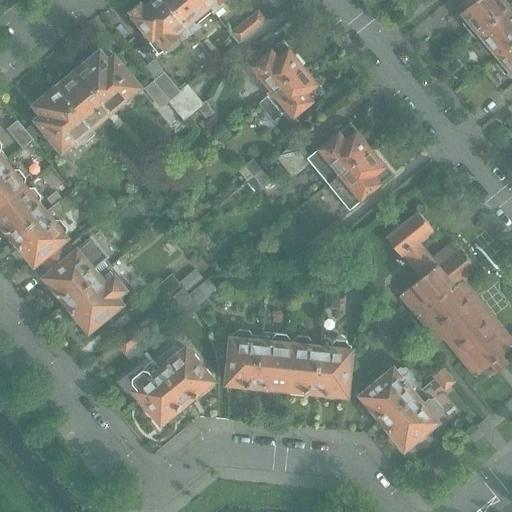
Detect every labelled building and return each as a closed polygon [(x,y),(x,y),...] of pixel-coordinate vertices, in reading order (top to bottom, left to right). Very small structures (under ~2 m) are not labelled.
[(191,33),(166,0),(152,0),(144,7),(141,2),(129,12),(133,16),(132,17),(152,41),(149,43),(159,55),(179,38),(181,41),(191,33)] [(212,11),(204,0),(166,0),(191,33),(194,31),(189,25),(195,20),(198,23),(212,11)] [(204,0),(212,11),(214,14),(223,6),(221,4),(225,0),(204,0)] [(511,8),(504,0),(468,0),(467,2),(470,7),(462,14),(467,19),(463,23),(473,34),(476,31),(479,35),(511,8)] [(498,58),(511,46),(511,7),(511,8),(479,35),(483,40),(479,43),(489,54),(493,51),(498,58)] [(239,44),(267,21),(258,9),(230,32),(239,44)] [(304,67),(288,48),(283,41),(276,46),(276,47),(251,67),(272,93),(304,67)] [(511,46),(498,58),(500,60),(496,63),(506,75),(509,71),(511,74),(511,46)] [(140,88),(114,57),(108,62),(100,52),(90,60),(87,59),(80,65),(80,68),(80,69),(110,106),(111,106),(113,109),(124,100),(122,97),(129,91),(132,94),(140,88)] [(318,98),(325,92),(319,85),(319,86),(304,67),(272,93),(260,103),(275,121),(287,111),(293,118),(318,98)] [(110,106),(80,69),(69,78),(65,77),(59,82),(59,86),(57,87),(88,125),(110,106)] [(179,92),(164,74),(155,81),(170,100),(179,92)] [(170,100),(155,81),(146,89),(174,123),(182,117),(177,111),(169,101),(170,100)] [(196,95),(188,85),(179,92),(170,100),(169,101),(177,111),(196,95)] [(88,125),(57,87),(55,89),(52,88),(45,94),(45,97),(35,105),(43,115),(37,120),(66,154),(74,147),(76,149),(95,133),(88,125)] [(204,104),(196,95),(177,111),(182,117),(183,116),(186,119),(198,109),(204,104)] [(215,113),(206,102),(204,104),(198,109),(207,120),(215,113)] [(124,124),(114,112),(108,117),(118,129),(124,124)] [(33,140),(30,137),(25,131),(15,118),(5,126),(23,148),(33,140)] [(318,149),(310,156),(313,160),(311,162),(328,184),(371,149),(370,147),(362,138),(356,130),(350,123),(343,129),(318,149)] [(31,126),(25,131),(30,137),(33,140),(34,141),(40,136),(31,126)] [(34,141),(33,140),(23,148),(29,156),(39,148),(34,141)] [(280,154),(276,158),(292,177),(311,162),(313,160),(310,156),(297,141),(280,154)] [(371,149),(328,184),(349,210),(361,201),(383,182),(386,180),(386,181),(393,175),(387,168),(371,149)] [(247,181),(261,170),(253,160),(246,167),(239,172),(247,181)] [(0,208),(27,187),(25,185),(26,181),(18,171),(14,172),(5,162),(0,166),(0,208)] [(271,181),(261,170),(247,181),(256,193),(271,181)] [(13,239),(47,211),(39,201),(40,197),(32,188),(28,189),(27,187),(0,208),(0,222),(5,229),(5,231),(8,231),(12,236),(11,237),(13,239)] [(56,191),(47,199),(53,206),(60,201),(62,199),(56,191)] [(65,242),(69,238),(67,235),(67,231),(60,222),(66,217),(67,210),(60,201),(53,206),(47,211),(13,239),(15,242),(15,241),(20,246),(20,249),(22,249),(35,264),(41,259),(46,266),(69,247),(65,242)] [(433,259),(419,242),(421,240),(422,240),(426,236),(433,230),(418,212),(387,237),(402,256),(403,255),(422,278),(437,265),(433,259)] [(176,227),(167,215),(155,224),(164,235),(176,227)] [(318,255),(343,234),(335,223),(309,245),(318,255)] [(65,303),(112,266),(107,260),(110,257),(91,236),(83,243),(79,239),(69,247),(46,266),(51,272),(45,277),(56,290),(58,293),(57,295),(60,295),(64,300),(63,301),(65,303)] [(511,340),(463,281),(478,269),(455,241),(433,259),(437,265),(422,278),(400,296),(426,327),(425,328),(438,344),(444,339),(476,377),(491,364),(493,367),(502,359),(500,357),(511,347),(511,340)] [(123,307),(129,301),(129,298),(134,294),(112,266),(65,303),(67,306),(68,305),(73,311),(72,313),(75,313),(89,331),(92,329),(95,330),(98,327),(98,323),(103,319),(109,318),(117,312),(116,312),(116,308),(120,306),(123,306),(123,307)] [(188,293),(205,281),(195,269),(179,283),(184,288),(188,293)] [(360,290),(363,279),(342,273),(339,285),(360,290)] [(184,288),(179,283),(172,274),(153,290),(165,304),(173,298),(184,288)] [(199,306),(218,290),(208,278),(205,281),(188,293),(199,306)] [(276,297),(277,285),(268,284),(266,296),(276,297)] [(199,306),(188,293),(184,288),(173,298),(189,317),(200,308),(199,306)] [(325,290),(324,307),(338,308),(340,291),(340,290),(337,290),(325,289),(325,290)] [(391,325),(401,317),(387,299),(377,307),(391,325)] [(409,327),(401,317),(391,325),(381,333),(390,343),(409,327)] [(145,336),(136,326),(130,332),(138,341),(145,336)] [(257,387),(262,336),(253,335),(248,330),(239,329),(234,334),(233,334),(231,346),(227,383),(245,385),(246,387),(248,385),(254,386),(254,387),(257,387)] [(288,389),(293,338),(290,337),(287,334),(279,333),(263,331),(262,336),(257,387),(260,387),(266,387),(268,389),(269,388),(288,389)] [(125,352),(138,341),(130,332),(118,343),(125,352)] [(316,393),(323,345),(320,345),(312,344),(313,341),(308,336),(299,335),(295,338),(293,338),(288,389),(304,391),(305,393),(307,391),(313,392),(313,393),(316,393)] [(347,395),(352,345),(350,345),(346,339),(338,338),(334,342),(334,343),(332,343),(328,338),(321,338),(320,345),(323,345),(316,393),(319,393),(320,392),(326,393),(327,395),(329,393),(347,395)] [(212,375),(207,369),(203,369),(199,364),(200,360),(195,354),(191,355),(186,349),(185,350),(181,345),(176,343),(166,351),(167,356),(164,358),(170,364),(162,370),(188,402),(190,400),(189,400),(195,395),(197,396),(197,393),(200,391),(213,381),(211,378),(212,375)] [(188,402),(162,370),(154,360),(153,360),(147,353),(144,355),(150,363),(144,367),(144,371),(134,379),(134,380),(134,384),(138,389),(135,391),(140,397),(139,401),(144,407),(147,406),(152,411),(151,415),(156,421),(159,420),(161,423),(177,410),(180,410),(180,408),(185,404),(188,402)] [(436,379),(446,371),(439,363),(429,371),(436,379)] [(382,422),(428,386),(425,383),(414,393),(409,387),(413,383),(414,378),(406,368),(401,368),(397,371),(395,369),(390,372),(389,373),(385,373),(379,377),(379,382),(374,386),(370,385),(364,390),(364,393),(361,396),(375,412),(375,414),(377,414),(381,420),(380,420),(382,422)] [(442,410),(434,399),(430,399),(425,393),(439,383),(445,390),(455,382),(446,371),(436,379),(428,386),(382,422),(384,425),(385,424),(389,429),(389,432),(391,432),(405,448),(407,446),(411,447),(417,442),(416,438),(422,434),(425,435),(431,430),(431,427),(437,422),(435,419),(441,414),(442,410)]
